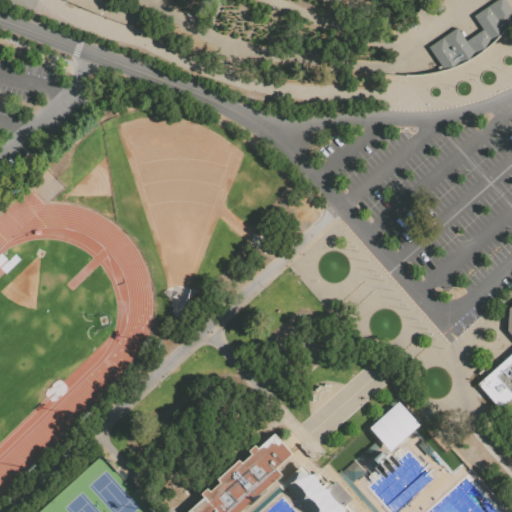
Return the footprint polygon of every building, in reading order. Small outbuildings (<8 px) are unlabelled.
[(457,31),(466,43),(483,33),(474,19),(503,0),(511,13),(511,22),(509,27),(505,32),(501,37),(496,42),(491,47),(486,52),(481,56),(475,60),(469,63),(463,67),(457,69),(451,72),(444,74),(428,51),(457,31)] [(286,39),(287,33),(317,36),(316,46),(294,44),(294,40),(286,39)] [(511,309),(511,393),(510,395),(496,379),(511,364),(511,340),(507,335),(508,313),(511,309)] [(367,428),(389,451),(418,424),(396,401),(367,428)] [(191,511),(204,501),(201,497),(208,491),(211,494),(221,486),(218,482),(240,463),(243,466),(252,458),(249,454),(256,448),(259,452),(275,437),(293,457),(300,450),(356,511),(306,511),(286,490),(283,494),(279,490),(254,511),(191,511)]
